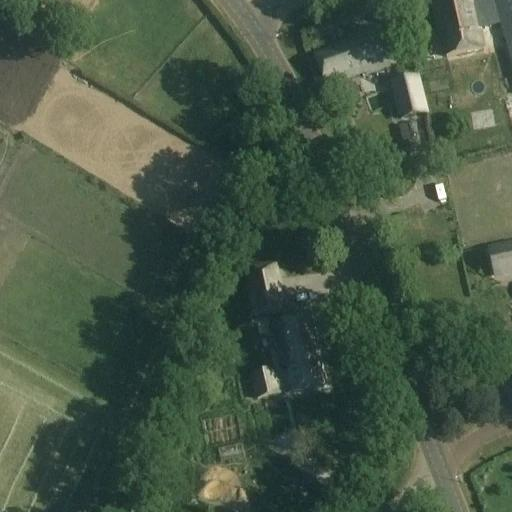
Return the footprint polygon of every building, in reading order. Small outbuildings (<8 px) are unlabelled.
[(511,0),(494,0),(495,3),(475,7),(473,0),(460,0),(436,5),(447,58),(484,50),(479,25),(500,20),(511,58),(511,0)] [(390,66),(376,30),(358,36),(360,41),(316,57),(328,87),(366,72),(367,75),(390,66)] [(428,115),(419,78),(392,85),(401,122),(428,115)] [(511,246),(490,252),(493,264),(496,277),(509,274),(511,273),(511,246)] [(285,315),(277,264),(230,272),(238,322),(285,315)] [(316,314),(273,323),(282,367),(286,367),(291,392),(326,385),(320,355),(324,354),(316,314)] [(280,395),(276,377),(275,370),(252,375),(258,400),(280,395)] [(239,511),(285,511),(306,476),(272,456),(239,511)]
